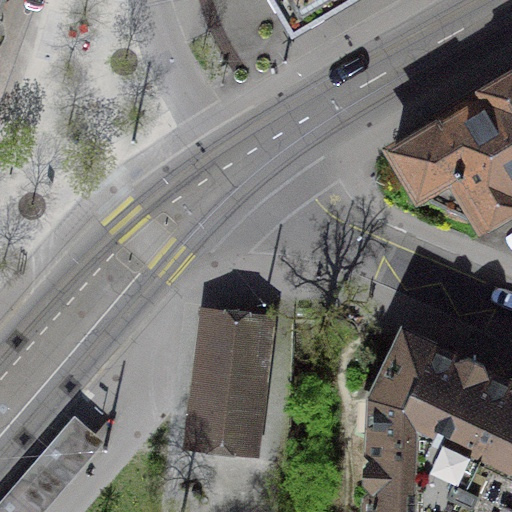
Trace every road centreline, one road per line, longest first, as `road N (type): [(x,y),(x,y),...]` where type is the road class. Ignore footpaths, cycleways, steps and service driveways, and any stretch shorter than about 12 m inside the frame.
road 1 (tertiary): [(0,408),(136,253),(234,162)]
road 2 (residential): [(234,162),(273,209),(511,314)]
road 3 (tertiary): [(234,162),(511,0)]
